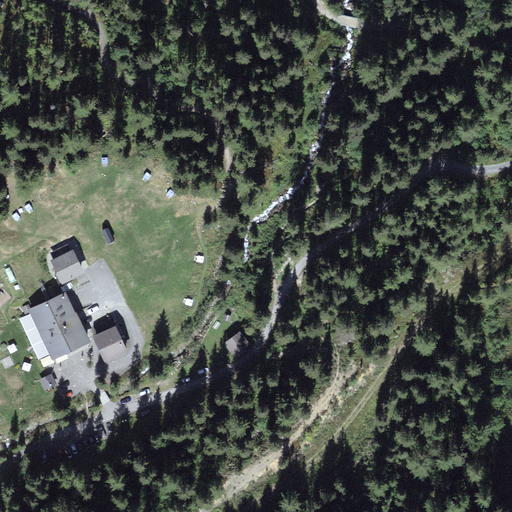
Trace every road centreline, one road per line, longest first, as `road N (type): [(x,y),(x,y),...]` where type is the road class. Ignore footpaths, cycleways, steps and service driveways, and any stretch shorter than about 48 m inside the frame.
road 1 (unclassified): [(113,414),(236,367),(260,342),(297,267),(421,178),(511,163)]
road 2 (track): [(225,511),(305,469),(451,296),(511,246)]
road 3 (track): [(52,0),(96,21),(104,62),(121,83),(181,96),(213,116),(226,191),(190,213)]
road 4 (track): [(363,27),(511,78)]
road 5 (track): [(363,27),(441,39),(511,36)]
